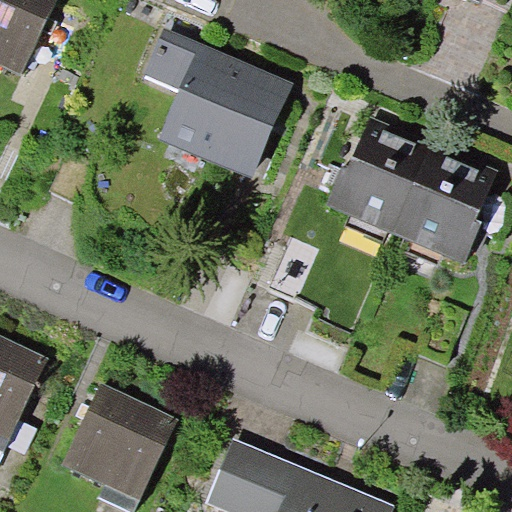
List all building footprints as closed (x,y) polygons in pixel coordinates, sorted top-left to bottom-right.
[(57,0),(0,0),(0,62),(23,74),(57,0)] [(294,82),(164,28),(145,74),(180,88),(159,139),(254,178),(294,82)] [(325,204),(394,232),(432,143),(368,117),(347,166),(341,164),(340,167),(334,183),(325,204)] [(76,133),(50,190),(77,203),(104,145),(76,133)] [(496,171),(432,143),(394,232),(465,262),(472,247),(479,230),(483,221),(476,218),(496,171)] [(334,183),(340,167),(329,162),(323,179),(334,183)] [(488,234),(479,230),(472,247),(480,251),(488,234)] [(292,237),(271,287),(298,299),(320,249),(292,237)] [(437,297),(415,351),(448,364),(470,310),(437,297)] [(0,316),(0,334),(8,338),(15,324),(0,316)] [(0,334),(0,449),(4,452),(8,445),(20,419),(50,358),(8,338),(0,334)] [(132,511),(177,418),(102,382),(90,406),(84,419),(63,464),(105,483),(99,497),(130,511),(132,511)] [(84,419),(90,406),(82,402),(76,415),(84,419)] [(38,428),(20,419),(8,445),(26,454),(38,428)] [(392,511),(395,506),(234,438),(207,503),(228,511),(392,511)]
